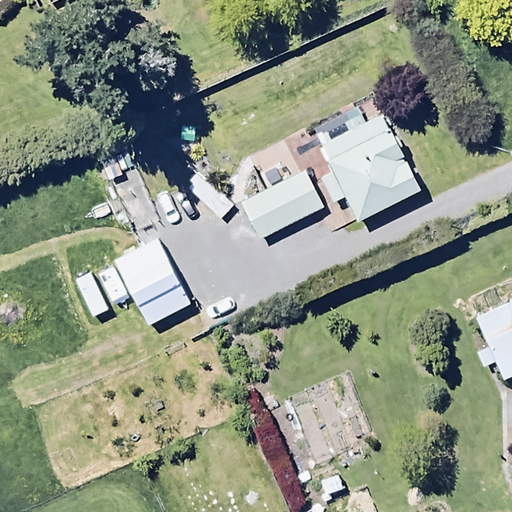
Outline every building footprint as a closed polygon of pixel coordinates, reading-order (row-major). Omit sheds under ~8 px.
[(132,13),(130,0),(98,0),(101,18),(132,13)] [(417,185),(377,102),(314,133),(330,168),(318,174),(330,198),(342,192),(354,216),(417,185)] [(320,204),(303,169),(239,200),(256,235),(320,204)] [(195,174),(182,187),(215,218),(228,204),(195,174)] [(188,299),(155,234),(111,257),(144,321),(188,299)] [(511,276),(511,277),(511,296),(473,315),(486,343),(473,349),(479,363),(492,358),(500,375),(511,369),(511,276)] [(260,388),(233,402),(281,494),(309,479),(260,388)]
